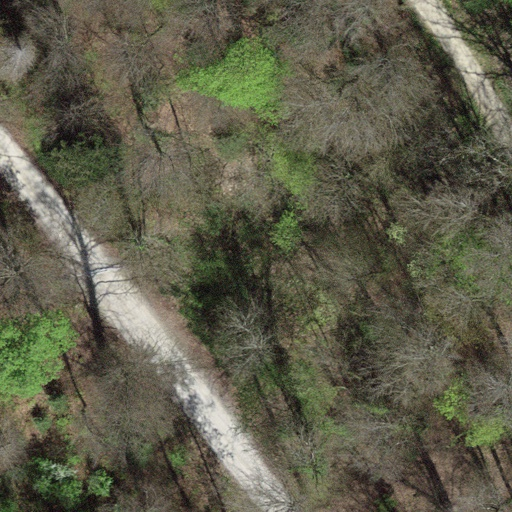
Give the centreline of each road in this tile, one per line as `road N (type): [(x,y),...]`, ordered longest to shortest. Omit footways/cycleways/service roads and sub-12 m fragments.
road 1 (track): [(0,150),(275,511)]
road 2 (track): [(422,0),(511,148)]
